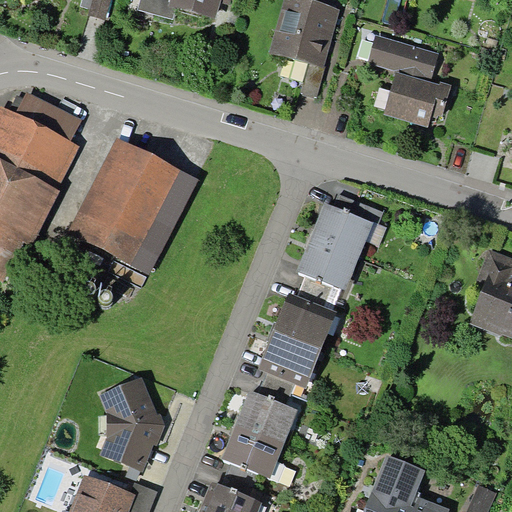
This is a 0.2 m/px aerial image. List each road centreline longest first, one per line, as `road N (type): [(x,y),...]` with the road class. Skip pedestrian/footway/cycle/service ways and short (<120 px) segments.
road 1 (residential): [(165,511),(308,154)]
road 2 (residential): [(29,64),(308,154)]
road 3 (residential): [(308,154),(511,221)]
